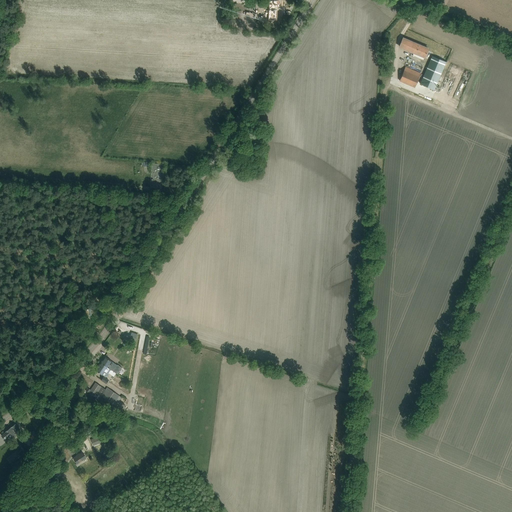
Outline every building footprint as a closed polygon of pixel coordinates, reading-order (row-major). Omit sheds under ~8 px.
[(269,0),(269,11),(267,10),(265,10),(265,20),(277,20),(278,0),(273,0),(269,0)] [(243,29),(253,30),(256,14),(246,12),(245,23),(244,23),(243,29)] [(414,53),(413,55),(423,60),(428,48),(403,38),(400,47),(414,53)] [(433,56),(421,84),(434,90),(446,62),(433,56)] [(421,73),(410,69),(406,67),(400,81),(415,87),(421,73)] [(105,357),(101,362),(111,369),(117,373),(118,371),(122,373),(125,368),(123,367),(123,366),(118,363),(115,367),(115,368),(110,365),(112,361),(105,357)] [(96,370),(100,373),(106,376),(111,369),(101,362),(96,370)] [(131,373),(134,369),(129,364),(125,369),(131,373)] [(99,399),(102,395),(116,405),(121,397),(119,396),(107,387),(106,390),(96,382),(89,392),(99,399)] [(11,427),(18,435),(20,434),(18,431),(20,429),(18,426),(19,426),(17,423),(16,424),(11,427)] [(13,435),(15,437),(18,435),(11,427),(6,431),(6,432),(2,435),(4,439),(9,435),(11,437),(13,435)] [(33,432),(27,437),(30,440),(36,435),(33,432)] [(91,439),(94,446),(102,442),(100,436),(91,439)] [(4,450),(10,446),(7,442),(1,445),(4,450)] [(74,458),(78,463),(85,458),(82,452),(74,458)]
